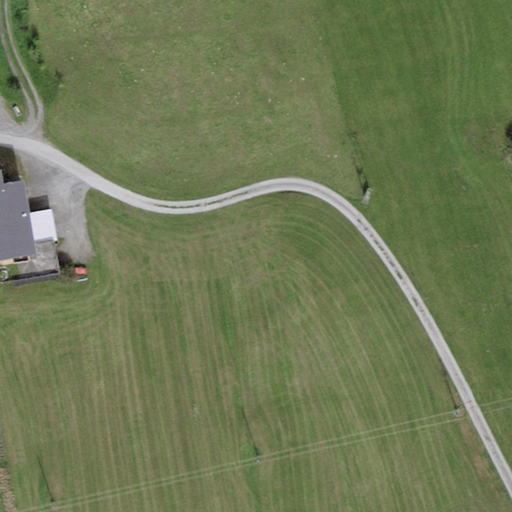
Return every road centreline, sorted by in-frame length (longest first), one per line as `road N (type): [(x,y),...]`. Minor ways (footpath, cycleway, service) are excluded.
road 1 (track): [(0,139),(58,156),(135,205),(182,208),(282,183),(311,187),(365,220),(467,378),(511,486)]
road 2 (track): [(4,0),(14,62),(34,106),(25,143)]
